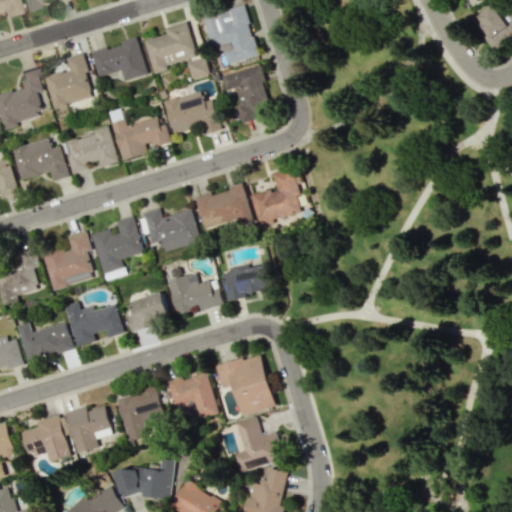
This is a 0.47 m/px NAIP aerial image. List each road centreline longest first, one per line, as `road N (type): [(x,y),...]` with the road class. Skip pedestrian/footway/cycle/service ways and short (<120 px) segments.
road 1 (residential): [(162,0),(300,112),(297,131),(286,141),(0,229)]
road 2 (residential): [(0,404),(263,327),(283,345),(315,452),(317,511)]
road 3 (residential): [(431,0),(480,71),(511,74)]
